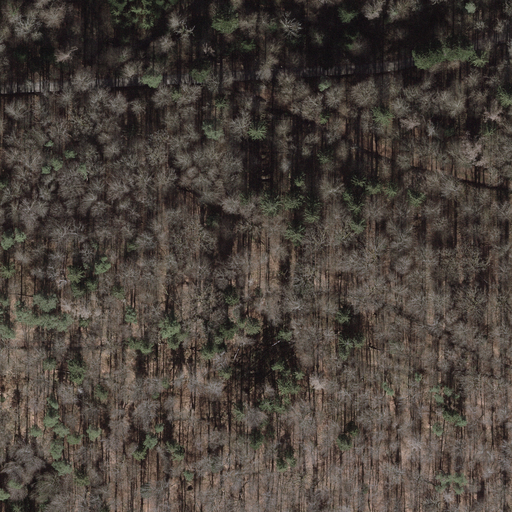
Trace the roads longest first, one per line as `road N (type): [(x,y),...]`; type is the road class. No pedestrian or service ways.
road 1 (track): [(511,360),(373,295),(329,287),(231,297),(95,343),(0,340)]
road 2 (track): [(0,90),(378,70),(511,37)]
road 3 (track): [(227,78),(393,158),(511,182)]
